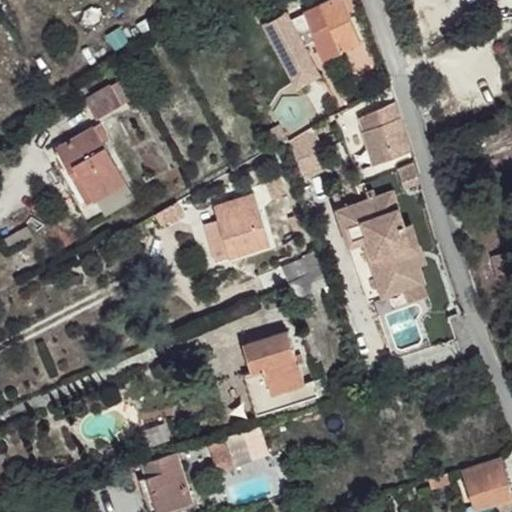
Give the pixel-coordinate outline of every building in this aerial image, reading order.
[(264,23),(288,70),(311,57),(305,46),(316,40),(325,61),(343,53),(342,49),(361,41),(348,13),(355,9),(350,0),(331,0),(304,12),(305,13),(291,19),(287,11),(264,23)] [(288,70),(298,88),(321,76),(311,57),(288,70)] [(131,98),(127,100),(133,110),(143,104),(124,71),(116,76),(119,81),(121,80),(131,98)] [(119,81),(86,100),(96,118),(127,100),(131,98),(121,80),(119,81)] [(84,86),(77,90),(81,97),(87,93),(84,86)] [(374,164),(412,151),(396,101),(360,117),(374,164)] [(100,123),(94,126),(103,141),(108,138),(100,123)] [(289,139),(281,124),(266,132),(274,147),(289,139)] [(103,141),(94,126),(56,148),(68,170),(62,173),(82,208),(99,198),(122,185),(127,182),(103,141)] [(396,169),(402,182),(420,174),(416,162),(396,169)] [(402,182),(404,187),(422,180),(420,174),(402,182)] [(266,183),(272,199),(287,194),(281,177),(266,183)] [(131,200),(122,185),(99,198),(108,213),(131,200)] [(337,210),(368,301),(374,300),(378,311),(427,294),(424,283),(425,282),(419,265),(414,253),(418,250),(419,246),(412,223),(405,225),(393,190),(376,196),(374,189),(366,192),(369,199),(337,210)] [(270,246),(254,193),(214,206),(218,220),(205,224),(217,262),(270,246)] [(178,201),(164,209),(170,220),(171,222),(185,214),(178,201)] [(164,209),(155,214),(161,225),(170,220),(164,209)] [(301,234),(294,216),(288,219),(296,238),(301,234)] [(4,240),(8,248),(29,236),(25,229),(4,240)] [(414,253),(419,265),(425,263),(419,246),(418,250),(414,253)] [(316,250),(303,256),(302,258),(282,266),(289,283),(324,267),(316,250)] [(511,273),(511,258),(510,251),(491,256),(496,278),(511,273)] [(332,282),(325,267),(324,267),(289,283),(288,283),(295,298),(332,282)] [(257,414),(318,396),(313,381),(304,383),(299,364),(303,363),(301,354),(295,356),(288,331),(245,344),(253,370),(245,373),(257,414)] [(164,360),(156,371),(172,383),(180,372),(164,360)] [(269,453),(261,425),(224,437),(233,465),(269,453)] [(233,465),(224,437),(208,441),(217,470),(233,465)] [(161,511),(191,502),(175,451),(143,461),(147,476),(139,479),(149,511),(161,511)] [(511,495),(500,459),(464,470),(476,508),(497,501),(500,511),(511,508),(511,495)] [(431,487),(450,481),(448,472),(428,478),(431,487)]
